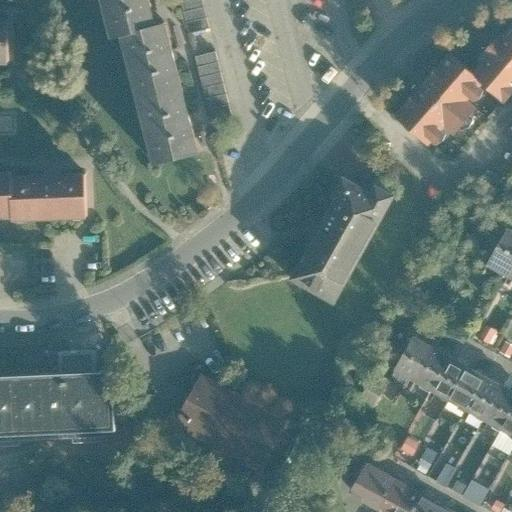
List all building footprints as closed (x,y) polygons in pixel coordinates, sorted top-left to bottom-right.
[(158,25),(151,0),(92,0),(103,40),(111,38),(158,25)] [(199,0),(179,0),(187,34),(208,30),(199,0)] [(0,69),(9,69),(8,21),(0,21),(0,69)] [(111,38),(127,102),(183,87),(166,23),(158,25),(111,38)] [(511,94),(511,25),(473,75),(484,84),(506,102),(511,94)] [(214,51),(196,55),(214,133),(233,129),(214,51)] [(448,53),(393,117),(429,148),(484,84),(473,75),(448,53)] [(199,150),(183,87),(127,102),(144,165),(199,150)] [(13,177),(13,173),(0,173),(0,224),(15,224),(13,177)] [(86,174),(13,177),(15,224),(15,227),(88,224),(86,174)] [(290,286),(336,312),(402,202),(382,191),(379,197),(350,180),(290,286)] [(511,219),(491,258),(511,269),(511,219)] [(414,336),(390,378),(405,386),(412,375),(429,344),(414,336)] [(429,344),(412,375),(433,387),(451,356),(429,344)] [(451,356),(433,387),(450,396),(467,366),(451,356)] [(467,366),(450,396),(468,406),(485,375),(467,366)] [(0,440),(117,437),(114,371),(0,375),(0,440)] [(485,375),(468,406),(485,416),(503,385),(485,375)] [(289,422),(203,377),(176,427),(262,473),(289,422)] [(511,390),(503,385),(485,416),(503,426),(511,409),(511,390)] [(511,409),(503,426),(511,430),(511,409)] [(380,505),(398,474),(371,458),(353,489),(380,505)] [(413,511),(426,489),(398,474),(380,505),(393,511),(413,511)] [(426,489),(413,511),(450,511),(455,505),(426,489)]
